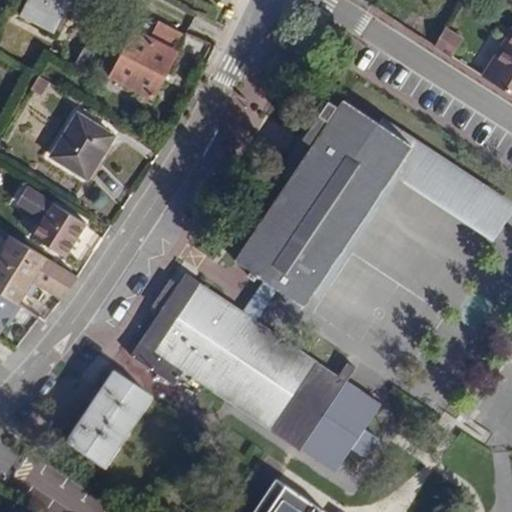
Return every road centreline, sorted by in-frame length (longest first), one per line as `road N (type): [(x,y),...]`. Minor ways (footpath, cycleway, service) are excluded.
road 1 (tertiary): [(0,408),(82,309),(232,67),(262,0)]
road 2 (residential): [(325,0),(511,121)]
